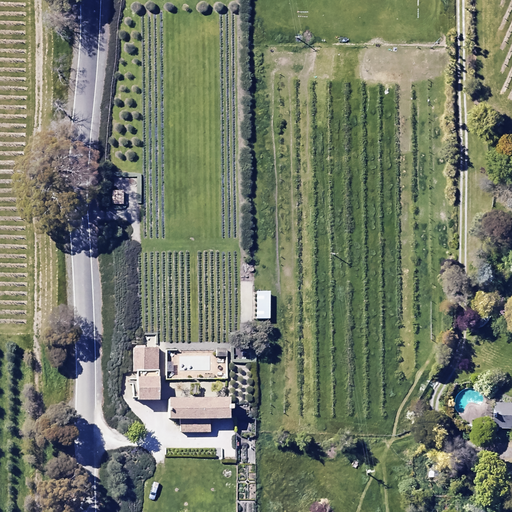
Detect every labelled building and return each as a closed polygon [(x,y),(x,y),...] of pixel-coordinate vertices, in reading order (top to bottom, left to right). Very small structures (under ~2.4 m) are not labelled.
[(268,291),(254,291),(254,321),(268,322),(268,291)] [(227,350),(215,350),(214,359),(226,360),(227,350)] [(135,403),(157,402),(156,351),(131,351),(132,373),(135,373),(135,403)] [(228,401),(167,402),(167,422),(178,422),(178,435),(209,435),(209,420),(228,420),(228,401)] [(511,405),(493,405),(492,431),(511,431),(511,405)]
